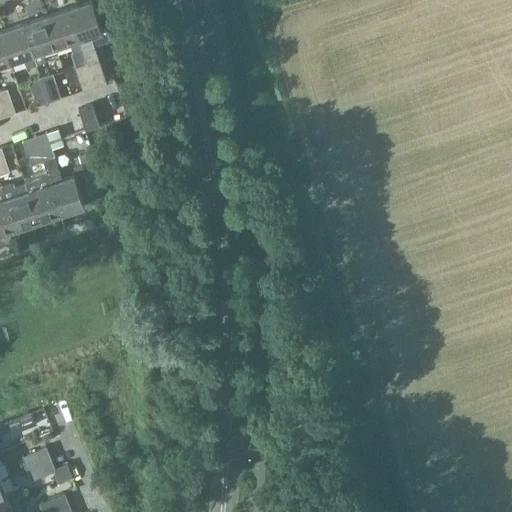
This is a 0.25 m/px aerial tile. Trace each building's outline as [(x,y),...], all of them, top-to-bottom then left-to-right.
[(85,62),(94,86),(106,82),(98,58),(90,35),(101,31),(91,1),(68,8),(78,39),(85,62)] [(55,47),(78,39),(68,8),(45,16),(55,47)] [(22,24),(32,54),(35,63),(45,60),(43,51),(55,47),(45,16),(22,24)] [(0,32),(10,62),(24,57),(26,66),(35,63),(32,54),(22,24),(0,30),(0,32)] [(0,64),(10,62),(0,32),(0,64)] [(82,90),(94,86),(85,62),(74,66),(82,90)] [(52,73),(40,77),(48,102),(60,98),(52,73)] [(40,77),(28,81),(36,105),(48,102),(40,77)] [(7,88),(0,90),(0,108),(3,117),(15,113),(7,88)] [(85,130),(99,125),(92,104),(78,108),(85,130)] [(53,150),(48,132),(34,136),(61,213),(84,206),(73,175),(60,179),(56,168),(57,167),(53,150)] [(30,164),(42,160),(34,136),(22,140),(30,164)] [(1,147),(0,147),(0,174),(9,171),(1,147)] [(92,151),(80,155),(83,163),(95,159),(92,151)] [(38,221),(61,214),(46,171),(23,178),(24,182),(38,221)] [(38,221),(24,182),(12,186),(10,180),(0,183),(15,229),(38,221)] [(0,233),(15,229),(0,183),(0,233)] [(12,433),(36,424),(32,412),(7,421),(12,433)] [(46,447),(22,456),(26,468),(50,458),(46,447)] [(50,458),(26,468),(31,480),(55,470),(50,458)] [(18,484),(4,490),(0,478),(0,505),(9,502),(23,496),(18,484)] [(64,493),(40,503),(43,511),(50,511),(69,505),(64,493)] [(0,511),(13,511),(9,502),(0,505),(0,511)]
